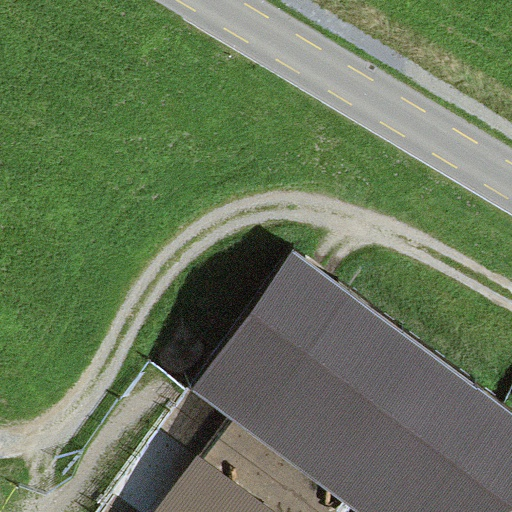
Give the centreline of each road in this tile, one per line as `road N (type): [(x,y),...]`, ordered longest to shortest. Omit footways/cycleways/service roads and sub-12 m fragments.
road 1 (track): [(511,299),(341,214),(239,215),(154,272),(26,511)]
road 2 (tertiary): [(213,0),(511,178)]
